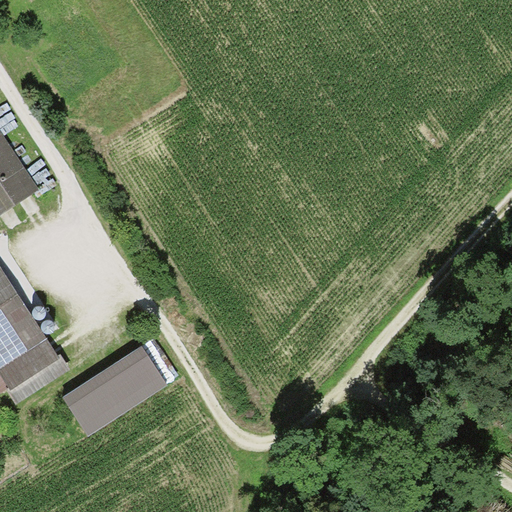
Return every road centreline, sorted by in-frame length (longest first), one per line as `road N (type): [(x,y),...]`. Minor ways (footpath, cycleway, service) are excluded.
road 1 (track): [(93,217),(232,432),(274,440),(511,212)]
road 2 (track): [(357,365),(511,467)]
